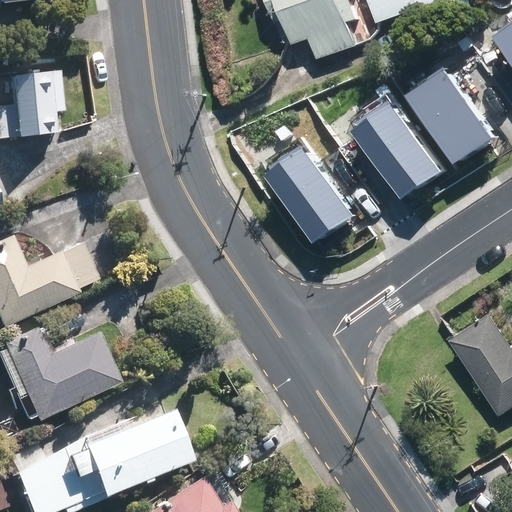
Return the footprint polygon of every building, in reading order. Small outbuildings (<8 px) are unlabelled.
[(354,0),(275,0),(276,2),(281,0),(287,0),(302,43),(318,37),(325,58),(359,46),(351,22),(361,19),(354,0)] [(445,0),(377,0),(385,24),(447,4),(445,0)] [(511,23),(506,15),(467,39),(511,110),(511,109),(511,23)] [(432,60),(393,84),(437,155),(477,131),(432,60)] [(17,109),(0,110),(0,139),(53,136),(51,112),(61,111),(59,76),(14,80),(17,109)] [(374,98),(335,122),(379,193),(418,169),(374,98)] [(316,137),(277,161),(321,232),(360,208),(316,137)] [(11,244),(0,249),(0,309),(7,325),(75,293),(59,258),(25,274),(11,244)] [(511,338),(498,318),(460,343),(509,417),(511,414),(511,338)] [(35,336),(7,350),(39,417),(117,380),(99,342),(49,366),(35,336)] [(186,463),(167,419),(25,479),(39,511),(51,511),(67,505),(70,511),(186,463)] [(215,511),(199,486),(158,511),(232,511),(229,507),(222,511),(215,511)]
